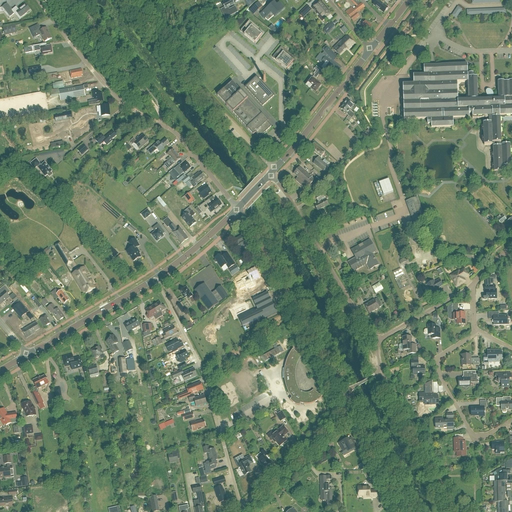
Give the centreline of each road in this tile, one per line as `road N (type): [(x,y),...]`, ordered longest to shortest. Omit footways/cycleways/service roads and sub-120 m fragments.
road 1 (unclassified): [(241,506),(335,428),(347,398),(236,208)]
road 2 (residential): [(241,506),(205,376),(154,279)]
road 3 (unclassified): [(377,341),(270,174)]
road 4 (residential): [(163,125),(111,94),(37,0)]
road 5 (residential): [(511,420),(480,439),(471,436),(435,367),(473,334)]
road 6 (tertiary): [(275,168),(371,48)]
road 7 (tertiary): [(27,355),(154,279)]
road 8 (track): [(71,0),(157,108)]
